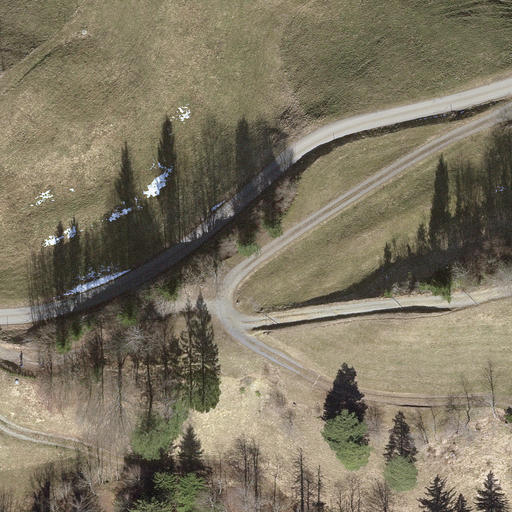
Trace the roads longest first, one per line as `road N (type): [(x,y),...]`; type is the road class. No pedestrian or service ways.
road 1 (unclassified): [(511,85),(322,136),(145,272),(65,307),(0,316)]
road 2 (track): [(511,109),(409,161),(264,252),(234,278),(225,304)]
road 3 (track): [(0,419),(9,432),(116,459),(222,472),(249,481),(289,511)]
road 4 (track): [(232,326),(250,343),(362,397),(423,407),(511,403)]
road 5 (track): [(511,290),(232,326)]
road 6 (track): [(225,304),(153,314),(62,358),(41,362),(0,352)]
